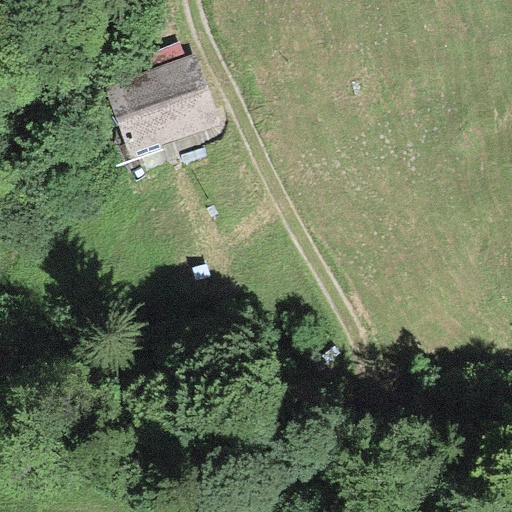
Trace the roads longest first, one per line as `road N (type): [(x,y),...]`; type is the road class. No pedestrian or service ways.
road 1 (track): [(210,22),(369,347),(488,511)]
road 2 (track): [(205,0),(210,22),(97,19),(42,57),(0,138)]
